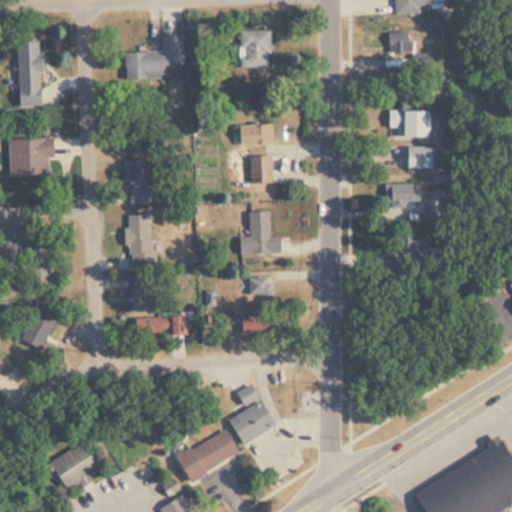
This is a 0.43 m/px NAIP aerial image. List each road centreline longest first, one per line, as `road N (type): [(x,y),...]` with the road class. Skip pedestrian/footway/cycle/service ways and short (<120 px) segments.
road 1 (residential): [(331,0),(329,356),(332,457),(345,486)]
road 2 (residential): [(329,356),(100,364),(0,414)]
road 3 (primary): [(303,511),(511,379)]
road 4 (residential): [(90,209),(81,1)]
road 5 (residential): [(100,364),(90,209)]
